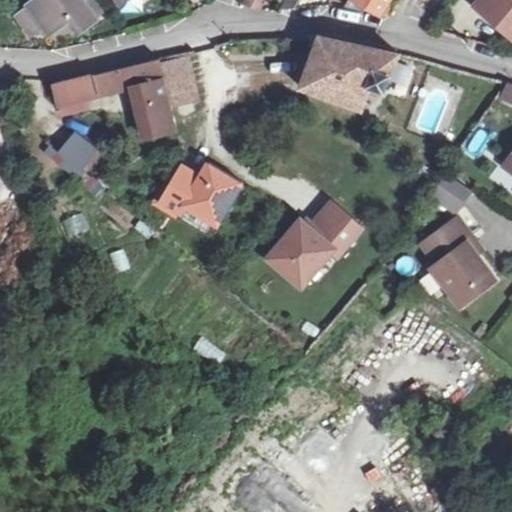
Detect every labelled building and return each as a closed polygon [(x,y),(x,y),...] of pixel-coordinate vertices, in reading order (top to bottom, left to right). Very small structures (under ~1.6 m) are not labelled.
[(92,19),(78,0),(30,0),(11,14),(26,37),(39,28),(43,33),(78,29),(92,19)] [(244,0),(243,1),(256,8),(261,0),(244,0)] [(359,0),(361,1),(382,13),(389,0),(359,0)] [(504,0),(482,0),(477,7),(490,18),(504,0)] [(511,0),(504,0),(490,18),(495,23),(511,36),(511,0)] [(387,95),(400,55),(324,35),(311,35),(309,42),(318,45),(302,88),(362,114),(371,90),(387,95)] [(166,59),(173,104),(198,100),(192,55),(166,59)] [(161,57),(94,73),(98,98),(133,91),(143,137),(174,130),(161,57)] [(98,98),(94,73),(85,75),(56,81),(59,104),(98,98)] [(511,100),(511,85),(508,84),(507,85),(501,97),(511,100)] [(39,136),(76,166),(92,146),(54,117),(39,136)] [(473,127),(459,151),(478,162),(492,137),(473,127)] [(241,183),(208,163),(199,177),(181,167),(162,203),(181,213),(184,206),(203,218),(223,213),(241,183)] [(301,213),(264,257),(306,293),(364,225),(330,197),(310,221),(301,213)] [(98,221),(121,237),(133,219),(110,204),(98,221)] [(472,288),(490,275),(476,256),(467,245),(472,241),(457,221),(452,224),(422,246),(437,266),(432,269),(456,301),(461,306),(476,294),(472,288)] [(467,245),(476,256),(481,252),(472,241),(467,245)] [(494,280),(490,275),(472,288),(476,294),(494,280)] [(134,289),(126,301),(152,318),(160,306),(134,289)]
